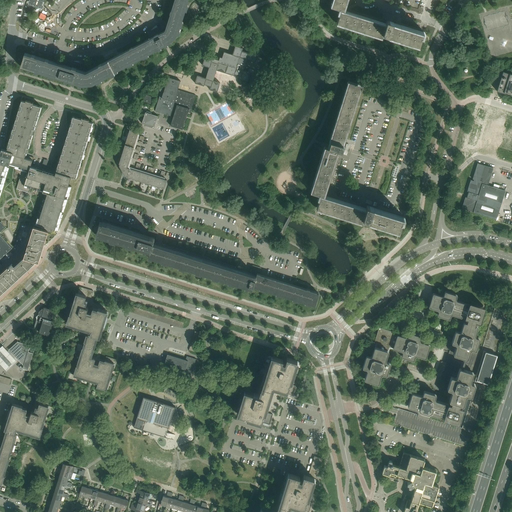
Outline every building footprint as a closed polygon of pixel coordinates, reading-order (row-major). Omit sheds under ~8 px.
[(116,71),(165,45),(171,42),(178,34),(185,10),(188,1),(188,0),(175,0),(166,31),(166,32),(162,34),(162,31),(164,29),(164,28),(164,27),(164,26),(164,25),(163,25),(163,24),(162,24),(161,24),(160,24),(159,24),(158,24),(157,25),(158,27),(151,30),(151,31),(150,32),(150,33),(150,34),(150,35),(151,35),(152,36),(153,36),(154,35),(155,37),(122,55),(121,53),(117,55),(118,57),(110,61),(116,71)] [(333,0),(332,7),(339,9),(345,11),(348,0),(333,0)] [(423,33),(393,24),(394,22),(387,19),(385,24),(378,22),(379,21),(345,11),(339,9),(338,14),(339,15),(337,23),(340,23),(382,37),(383,34),(419,45),(423,33)] [(245,64),(247,59),(255,62),(258,55),(258,54),(257,55),(249,52),(248,53),(242,51),(243,48),(235,46),(236,46),(233,55),(224,52),(222,58),(220,57),(219,60),(218,62),(228,65),(226,73),(234,75),(234,76),(235,74),(241,76),(240,79),(241,80),(247,82),(248,81),(247,81),(250,74),(250,73),(250,72),(248,72),(249,71),(247,71),(242,70),(244,63),(245,64)] [(92,83),(116,71),(110,61),(87,73),(86,73),(79,71),(81,69),(82,69),(83,69),(84,69),(85,68),(86,68),(86,67),(86,66),(86,65),(86,64),(85,63),(84,62),(83,62),(82,61),(81,63),(74,61),(73,61),(72,62),(71,63),(70,64),(70,65),(71,65),(71,66),(72,66),(72,69),(25,54),(21,65),(73,81),(82,84),(92,83)] [(226,73),(228,65),(218,62),(219,60),(205,56),(205,57),(203,65),(202,65),(209,67),(206,78),(197,75),(195,83),(200,84),(204,85),(204,86),(204,85),(211,87),(210,90),(217,92),(217,91),(218,89),(220,83),(218,82),(217,81),(217,82),(213,80),(216,70),(224,72),(226,73)] [(511,94),(511,74),(503,71),(497,91),(505,94),(505,93),(511,94)] [(177,104),(181,93),(177,92),(180,82),(181,82),(181,81),(168,77),(168,78),(165,88),(161,86),(159,91),(161,92),(161,94),(160,93),(155,111),(161,113),(161,112),(165,114),(173,117),(174,117),(174,115),(170,114),(174,103),(177,104)] [(341,151),(361,85),(349,81),(340,111),(329,147),(326,146),(312,191),(319,194),(325,196),(339,151),(341,151)] [(191,113),(196,95),(190,94),(190,95),(181,93),(177,104),(174,103),(170,114),(174,115),(174,117),(173,117),(171,125),(170,125),(170,126),(183,129),(187,114),(188,114),(188,113),(191,113)] [(387,102),(389,95),(382,93),(380,100),(387,102)] [(146,95),(144,102),(151,104),(153,97),(146,95)] [(0,190),(4,176),(6,171),(8,165),(9,165),(9,164),(15,166),(15,167),(15,168),(14,168),(21,175),(20,176),(17,188),(16,189),(17,189),(17,188),(29,192),(29,193),(31,189),(31,187),(43,191),(43,192),(44,192),(45,193),(46,193),(37,224),(35,223),(34,226),(43,229),(48,231),(51,232),(52,229),(56,230),(70,186),(69,186),(71,177),(75,178),(76,176),(93,123),(89,121),(89,120),(82,118),(82,119),(80,119),(73,117),(56,172),(55,173),(50,172),(50,170),(48,168),(46,167),(46,166),(42,165),(42,166),(38,166),(37,166),(37,168),(31,166),(31,165),(34,157),(26,155),(26,153),(27,153),(41,107),(34,104),(33,104),(33,103),(34,103),(26,100),(26,101),(26,102),(22,101),(20,107),(7,147),(8,147),(7,150),(2,149),(0,154),(0,190)] [(144,124),(143,125),(154,129),(158,116),(145,112),(142,123),(144,124)] [(128,166),(138,134),(139,132),(130,129),(119,163),(120,164),(120,165),(123,173),(124,176),(126,177),(164,189),(167,180),(127,168),(127,166),(128,166)] [(496,219),(505,191),(486,185),(487,183),(488,184),(491,176),(493,168),(477,163),(473,176),(473,179),(474,179),(474,181),(471,180),(467,191),(469,192),(467,197),(465,197),(462,209),(496,219)] [(403,218),(366,207),(366,208),(325,196),(319,194),(318,199),(319,200),(317,207),(362,222),(363,219),(365,219),(399,230),(402,222),(403,218)] [(0,255),(2,258),(12,248),(0,234),(0,232),(6,227),(1,222),(0,221),(0,255)] [(155,244),(157,239),(156,238),(157,234),(158,234),(158,232),(156,231),(155,232),(153,232),(152,230),(150,230),(148,231),(147,233),(149,234),(149,236),(150,236),(149,238),(100,222),(96,234),(150,250),(149,256),(201,272),(204,261),(155,246),(156,244),(155,244)] [(0,295),(22,275),(37,261),(40,258),(44,247),(48,231),(43,229),(34,226),(33,226),(30,236),(33,237),(32,240),(29,239),(28,242),(27,243),(27,244),(30,246),(8,267),(0,273),(0,295)] [(251,276),(244,273),(204,261),(201,272),(250,287),(253,288),(253,286),(316,305),(319,294),(263,276),(256,274),(257,273),(258,273),(259,272),(261,272),(262,269),(261,268),(253,265),(252,266),(253,269),(251,276)] [(69,314),(67,322),(83,328),(87,329),(91,330),(90,335),(89,336),(88,336),(78,367),(76,366),(75,371),(74,371),(73,373),(74,373),(74,375),(90,380),(91,380),(94,381),(98,382),(97,387),(105,390),(111,370),(113,371),(113,368),(116,359),(106,356),(105,359),(105,362),(99,361),(95,360),(95,359),(92,358),(92,357),(97,340),(98,337),(100,338),(101,335),(103,328),(104,323),(104,322),(105,318),(106,319),(107,316),(108,312),(107,311),(98,308),(97,311),(96,310),(93,309),(92,312),(87,311),(93,291),(80,287),(78,293),(71,315),(69,314)] [(383,414),(384,415),(395,418),(393,424),(469,447),(511,309),(496,304),(481,350),(475,348),(479,338),(477,338),(477,337),(474,336),(479,322),(480,322),(484,309),(483,309),(483,307),(470,303),(470,305),(455,300),(457,295),(445,291),(444,297),(433,293),(429,307),(440,310),(438,315),(444,317),(445,315),(446,315),(446,316),(447,316),(447,317),(448,316),(449,316),(450,313),(465,318),(461,333),(458,332),(457,333),(456,334),(456,335),(457,335),(456,336),(454,336),(446,362),(442,361),(441,362),(437,373),(451,378),(448,388),(453,390),(452,395),(453,395),(453,396),(452,396),(451,397),(451,398),(452,399),(451,400),(450,399),(449,404),(434,400),(436,395),(424,391),(423,396),(412,393),(408,406),(419,409),(417,414),(398,408),(398,409),(390,407),(389,411),(386,410),(385,410),(385,409),(384,409),(380,412),(381,412),(381,413),(382,414),(383,414)] [(51,320),(54,310),(44,307),(44,309),(43,309),(42,308),(40,311),(39,312),(39,313),(39,314),(40,316),(41,317),(40,318),(39,322),(42,323),(39,333),(49,336),(54,321),(51,320)] [(385,362),(390,347),(405,352),(404,355),(405,355),(405,356),(406,357),(407,357),(407,356),(408,356),(407,359),(414,360),(415,355),(426,358),(430,345),(419,342),(420,337),(410,334),(408,339),(394,334),(394,332),(381,328),(380,330),(379,329),(375,343),(376,343),(372,357),(367,356),(363,367),(368,369),(365,379),(378,383),(381,373),(387,375),(389,368),(386,368),(387,367),(388,366),(388,365),(387,364),(388,363),(385,362)] [(28,370),(33,353),(30,352),(29,352),(28,352),(30,346),(18,342),(9,350),(24,365),(23,368),(25,369),(28,370)] [(3,346),(0,348),(0,363),(7,371),(17,362),(3,346)] [(190,379),(196,359),(187,356),(186,360),(168,355),(168,354),(167,354),(163,367),(164,367),(169,368),(168,372),(190,379)] [(274,393),(275,390),(287,394),(293,395),(296,386),(290,384),(297,361),(287,358),(285,363),(282,362),(283,360),(273,357),(267,376),(264,376),(260,386),(258,394),(254,393),(254,394),(246,392),(238,415),(248,418),(270,425),(272,426),(274,421),(271,420),(273,415),(268,413),(274,393)] [(42,427),(43,422),(44,422),(45,422),(43,421),(48,406),(49,401),(36,397),(30,415),(26,413),(27,410),(23,409),(22,408),(23,406),(14,404),(13,403),(11,410),(11,411),(10,414),(10,415),(9,415),(8,420),(6,427),(7,427),(6,430),(15,433),(16,428),(20,429),(24,431),(41,436),(43,427),(42,427)] [(143,397),(134,427),(174,440),(175,434),(167,432),(175,407),(143,397)] [(3,475),(16,435),(7,432),(0,455),(0,483),(2,485),(5,476),(3,475)] [(432,507),(438,488),(436,487),(437,485),(433,484),(438,469),(423,465),(424,461),(422,460),(422,458),(418,457),(403,452),(403,453),(402,457),(403,458),(402,459),(401,459),(399,466),(392,464),(392,462),(392,461),(391,460),(390,460),(389,461),(387,466),(384,465),(384,466),(382,472),(396,477),(398,474),(404,476),(411,478),(410,478),(410,479),(410,480),(407,482),(407,483),(407,484),(408,484),(409,484),(409,485),(408,485),(408,486),(409,487),(410,487),(413,486),(413,487),(414,487),(415,487),(415,486),(415,487),(415,490),(414,490),(411,500),(408,499),(403,511),(418,511),(417,510),(416,510),(416,509),(419,502),(432,507)] [(289,511),(291,508),(292,507),(308,511),(309,511),(312,503),(309,502),(314,487),(317,478),(318,476),(321,466),(323,459),(314,456),(308,476),(304,475),(301,483),(298,482),(300,477),(287,473),(278,503),(279,503),(278,505),(275,511),(272,511),(273,511),(262,508),(261,511),(289,511)] [(71,470),(72,466),(63,463),(62,469),(75,474),(76,472),(71,470)] [(68,478),(70,474),(75,475),(75,474),(62,469),(60,475),(68,478)] [(67,482),(68,478),(60,475),(58,481),(72,485),(72,483),(67,482)] [(72,485),(58,481),(56,487),(65,489),(66,485),(71,487),(72,485)] [(85,498),(88,488),(82,486),(80,495),(84,496),(83,497),(85,498)] [(64,493),(65,489),(56,487),(54,492),(68,497),(69,495),(64,493)] [(92,498),(94,490),(88,488),(85,498),(87,498),(87,497),(92,498)] [(148,499),(150,493),(137,489),(136,492),(141,493),(140,497),(148,499)] [(95,505),(100,491),(94,490),(92,498),(95,499),(94,505),(95,505)] [(103,502),(105,493),(100,491),(95,505),(97,506),(99,501),(103,502)] [(166,506),(171,492),(168,491),(167,496),(163,495),(160,504),(166,506)] [(68,497),(54,492),(53,498),(61,501),(63,497),(68,498),(68,497)] [(172,508),(175,499),(171,498),(173,493),(171,492),(166,506),(172,508)] [(107,509),(111,495),(105,493),(103,502),(107,503),(105,508),(107,509)] [(114,505),(117,497),(111,495),(107,509),(108,509),(110,504),(114,505)] [(178,509),(182,496),(180,495),(178,500),(175,499),(172,508),(178,509)] [(184,511),(186,503),(183,502),(184,496),(182,496),(178,509),(184,511)] [(116,511),(118,511),(123,499),(117,497),(114,505),(118,507),(116,511)] [(147,503),(148,499),(140,497),(138,502),(147,505),(152,507),(152,505),(147,503)] [(60,505),(61,501),(53,498),(51,504),(61,507),(61,505),(60,505)] [(126,509),(128,500),(123,499),(118,511),(120,511),(122,508),(126,509)] [(186,511),(189,511),(194,499),(191,499),(190,504),(186,503),(184,511),(186,511)] [(195,511),(198,506),(194,505),(196,500),(194,499),(189,511),(195,511)] [(145,511),(147,505),(138,502),(137,506),(132,504),(131,506),(145,511)] [(202,511),(205,503),(203,502),(201,507),(198,506),(195,511),(202,511)]
